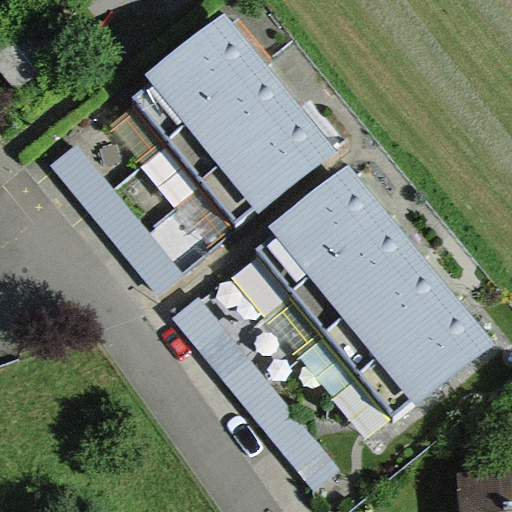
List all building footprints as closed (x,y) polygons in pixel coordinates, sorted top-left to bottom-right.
[(332,154),(221,20),(128,97),(238,231),(332,154)] [(78,151),(53,171),(158,297),(183,276),(78,151)] [(499,351),(351,184),(253,270),(401,437),(499,351)] [(199,306),(175,325),(309,493),(333,474),(199,306)] [(511,511),(511,476),(454,481),(455,511),(511,511)]
